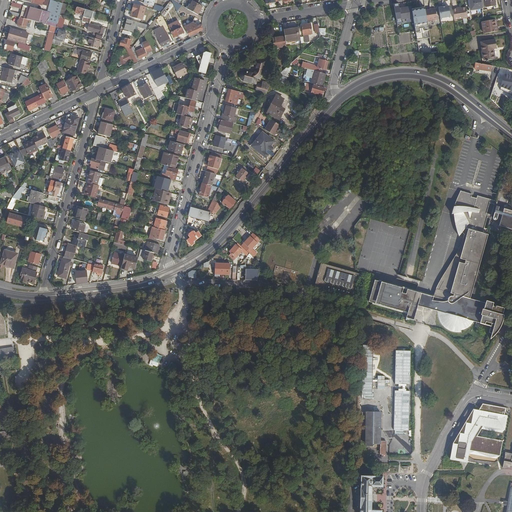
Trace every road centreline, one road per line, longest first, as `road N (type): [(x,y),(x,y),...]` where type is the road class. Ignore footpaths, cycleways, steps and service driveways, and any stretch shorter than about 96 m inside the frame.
road 1 (secondary): [(339,98),(232,226),(167,273)]
road 2 (track): [(0,344),(145,339),(162,348),(181,320),(180,282)]
road 3 (residential): [(167,273),(227,45)]
road 4 (residential): [(99,91),(43,296)]
road 5 (secondary): [(511,134),(423,74),(377,75),(339,98)]
road 6 (track): [(317,303),(438,336),(484,378)]
road 7 (residential): [(167,273),(180,282),(269,289),(317,303)]
road 8 (track): [(422,331),(418,460)]
road 9 (residential): [(99,91),(214,34)]
road 10 (secondary): [(167,273),(43,296)]
